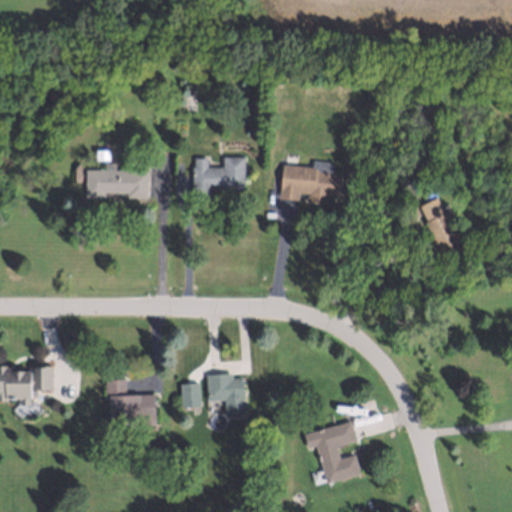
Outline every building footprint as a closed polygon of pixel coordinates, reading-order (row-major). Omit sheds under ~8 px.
[(233,68),(224,68),(224,59),(233,59),(233,68)] [(193,162),(207,161),(207,170),(245,168),(246,189),(212,191),(213,196),(195,197),(193,162)] [(281,200),(284,167),(312,170),(312,163),(330,164),(330,173),(340,174),(338,200),(326,198),(326,203),(309,202),(309,195),(298,194),(298,201),(281,200)] [(147,198),(131,198),(131,193),(104,193),(104,197),(87,197),(87,171),(147,171),(147,198)] [(419,206),(436,199),(460,247),(442,256),(419,206)] [(0,365),(7,365),(7,371),(23,370),(25,370),(25,371),(31,371),(31,366),(38,366),(38,365),(51,365),(52,388),(31,388),(31,395),(29,397),(29,402),(27,403),(22,403),(21,402),(20,396),(7,396),(7,399),(0,399),(0,365)] [(226,418),(226,399),(209,400),(208,376),(230,375),(230,380),(243,379),(245,417),(226,418)] [(179,404),(178,381),(195,380),(196,403),(179,404)] [(147,424),(147,419),(112,422),(111,399),(107,399),(106,385),(124,384),(125,398),(154,396),(156,424),(147,424)] [(325,483),(315,446),(307,448),(303,431),(347,419),(352,439),(335,443),(338,458),(353,454),(358,475),(325,483)]
